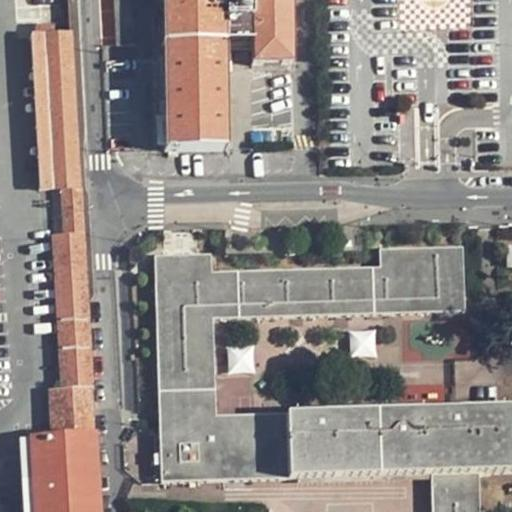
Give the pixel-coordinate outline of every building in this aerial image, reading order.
[(112,0),(115,47),(116,69),(117,78),(134,77),(130,0),(112,0)] [(225,150),(223,54),(223,43),(222,0),(163,0),(166,151),(225,150)] [(222,0),(223,43),(252,43),(250,0),(222,0)] [(292,0),(250,0),(252,43),(252,54),(252,68),(293,68),(292,0)] [(95,511),(70,37),(33,39),(41,192),(62,192),(63,239),(54,239),(61,392),(48,393),(50,437),(30,439),(32,511),(95,511)] [(223,54),(252,54),(252,43),(223,43),(223,54)] [(105,69),(116,69),(115,47),(104,48),(105,69)] [(166,259),(153,259),(158,392),(213,390),(210,323),(404,316),(461,314),(460,250),(377,252),(378,270),(209,275),(208,258),(203,258),(186,258),(166,259)] [(214,418),(213,390),(158,392),(159,429),(161,485),(397,479),(429,478),(429,511),(477,511),(478,476),(511,475),(509,412),(459,413),(214,418)]
